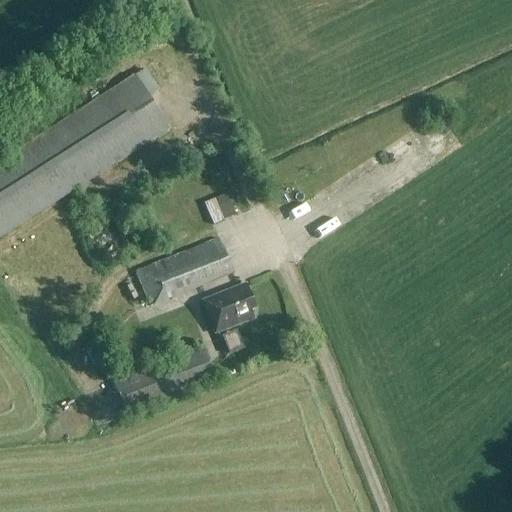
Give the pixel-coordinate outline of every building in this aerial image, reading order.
[(0,237),(167,131),(147,99),(158,92),(145,72),(0,164),(0,237)] [(401,182),(419,170),(412,160),(394,172),(401,182)] [(339,203),(360,192),(354,182),(334,194),(339,203)] [(223,195),(232,219),(243,214),(234,191),(223,195)] [(218,241),(135,274),(149,309),(232,276),(218,241)] [(245,287),(202,304),(215,336),(253,321),(250,314),(255,312),(245,287)] [(201,350),(114,385),(127,418),(214,383),(201,350)]
